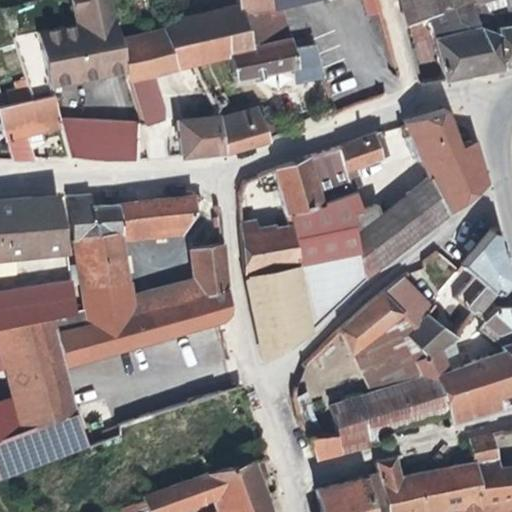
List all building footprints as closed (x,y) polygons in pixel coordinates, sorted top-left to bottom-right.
[(115,40),(106,0),(68,0),(74,26),(7,38),(9,45),(13,61),(78,46),(115,40)] [(200,0),(204,15),(236,7),(234,0),(200,0)] [(265,0),(234,0),(236,7),(238,14),(267,8),(265,0)] [(265,0),(267,8),(268,11),(278,9),(313,0),(265,0)] [(363,0),(364,16),(379,15),(378,0),(363,0)] [(469,0),(401,0),(403,9),(398,15),(401,27),(424,18),(465,4),(470,2),(469,0)] [(497,67),(490,35),(489,28),(482,13),(476,0),(470,2),(465,4),(424,18),(439,79),(497,67)] [(511,0),(476,0),(482,13),(500,4),(503,26),(489,28),(490,35),(497,67),(511,64),(511,0)] [(319,76),(310,47),(308,40),(286,46),(285,41),(246,49),(238,14),(236,7),(204,15),(161,25),(155,25),(157,31),(168,70),(225,56),(230,81),(289,70),(293,84),(319,76)] [(267,8),(238,14),(246,49),(285,41),(278,9),(268,11),(267,8)] [(168,70),(157,31),(115,40),(123,72),(137,126),(155,117),(155,106),(148,76),(168,70)] [(123,72),(115,40),(78,46),(13,61),(15,68),(21,88),(25,103),(45,99),(43,86),(123,72)] [(13,61),(9,45),(0,47),(0,71),(15,68),(13,61)] [(25,103),(21,88),(0,93),(0,103),(1,108),(25,103)] [(47,98),(45,99),(25,103),(1,108),(0,108),(0,127),(9,161),(30,161),(23,135),(55,128),(47,98)] [(223,113),(225,119),(245,113),(247,121),(254,119),(250,104),(223,113)] [(308,332),(310,337),(359,280),(399,247),(442,213),(479,181),(467,142),(453,146),(441,111),(397,123),(404,137),(415,160),(424,178),(375,213),(372,205),(354,210),(349,192),(334,197),(317,203),(300,208),(302,212),(318,208),(321,217),(295,224),(290,212),(280,215),(284,228),(294,264),(308,332)] [(245,113),(225,119),(216,122),(219,151),(220,154),(260,142),(254,119),(247,121),(245,113)] [(88,163),(117,162),(113,125),(91,127),(91,132),(87,132),(82,116),(75,119),(79,132),(56,132),(63,160),(88,163)] [(216,122),(215,116),(174,120),(177,156),(219,151),(216,122)] [(378,147),(373,132),(337,148),(348,187),(355,184),(351,168),(375,157),(373,150),(378,147)] [(415,160),(404,137),(397,140),(405,158),(415,160)] [(268,170),(280,215),(290,212),(300,208),(317,203),(311,184),(329,179),(334,197),(349,192),(348,187),(337,148),(297,160),(268,170)] [(63,197),(69,240),(114,235),(112,205),(87,207),(86,196),(63,197)] [(236,207),(237,223),(245,221),(242,196),(233,196),(236,207)] [(0,260),(61,252),(53,197),(30,198),(0,200),(0,260)] [(190,210),(189,197),(112,205),(114,235),(162,229),(183,226),(190,210)] [(237,223),(238,238),(252,235),(249,221),(245,221),(237,223)] [(183,226),(162,229),(163,238),(178,236),(183,226)] [(238,238),(240,275),(294,264),(284,228),(252,235),(238,238)] [(468,309),(471,312),(486,294),(495,294),(506,281),(493,231),(489,229),(486,229),(456,265),(466,276),(448,297),(464,313),(468,309)] [(84,326),(177,299),(175,286),(127,298),(114,235),(69,240),(81,311),(84,326)] [(191,295),(222,285),(218,243),(187,250),(190,282),(191,295)] [(0,328),(71,313),(61,252),(0,260),(0,328)] [(258,367),(283,351),(308,332),(294,264),(240,275),(240,279),(258,367)] [(379,293),(396,313),(413,299),(424,311),(427,308),(400,276),(379,293)] [(177,299),(191,295),(190,282),(175,286),(177,299)] [(217,322),(225,315),(222,285),(191,295),(177,299),(84,326),(81,311),(71,313),(0,328),(0,355),(54,345),(63,383),(45,388),(53,420),(110,398),(105,383),(96,356),(217,322)] [(347,356),(396,313),(379,293),(337,331),(347,356)] [(396,313),(410,329),(422,314),(424,311),(413,299),(396,313)] [(494,332),(511,322),(511,306),(488,310),(481,320),(485,329),(491,325),(494,332)] [(447,424),(496,408),(492,394),(511,387),(511,386),(496,351),(457,364),(443,369),(435,346),(445,334),(422,314),(410,329),(404,337),(423,356),(412,361),(417,378),(430,374),(442,410),(447,424)] [(443,369),(457,364),(445,334),(435,346),(443,369)] [(511,386),(511,340),(493,346),(496,351),(511,386)] [(110,398),(53,420),(45,388),(63,383),(54,345),(0,355),(0,478),(44,464),(113,431),(171,413),(163,383),(158,366),(105,383),(110,398)] [(221,347),(175,361),(158,366),(163,383),(171,413),(221,398),(220,394),(233,390),(221,347)] [(335,454),(380,443),(376,432),(442,410),(430,374),(417,378),(325,409),(326,413),(312,417),(311,386),(298,387),(288,389),(289,404),(292,419),(294,423),(304,438),(329,431),(335,454)] [(313,459),(335,454),(329,431),(304,438),(313,459)] [(479,502),(481,511),(511,511),(511,467),(493,469),(491,451),(485,435),(464,439),(469,460),(479,502)] [(444,511),(447,511),(479,502),(469,460),(396,480),(390,458),(369,464),(374,481),(381,511),(444,511)] [(267,511),(263,500),(257,501),(245,468),(141,501),(141,502),(144,511),(178,511),(208,502),(216,499),(220,511),(267,511)] [(381,511),(374,481),(313,495),(317,511),(381,511)] [(208,502),(211,511),(220,511),(216,499),(208,502)] [(144,511),(141,502),(117,510),(117,511),(144,511)] [(481,511),(479,502),(447,511),(481,511)]
